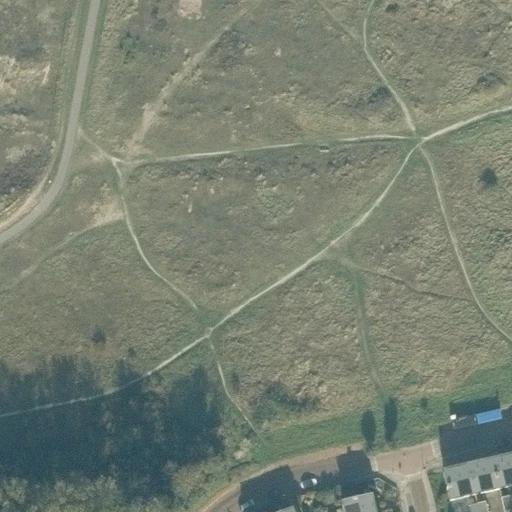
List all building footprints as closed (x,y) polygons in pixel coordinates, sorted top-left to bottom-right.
[(499,490),(511,487),(511,456),(492,461),(499,490)] [(475,496),(499,490),(492,461),(468,467),(475,496)] [(477,505),(475,496),(468,467),(443,473),(450,502),(466,498),(469,511),(487,511),(485,503),(477,505)] [(305,489),(309,504),(331,499),(328,484),(305,489)] [(374,511),(371,497),(371,496),(342,503),(344,511),(374,511)] [(501,500),(504,511),(509,511),(511,511),(511,503),(511,498),(501,500)]
